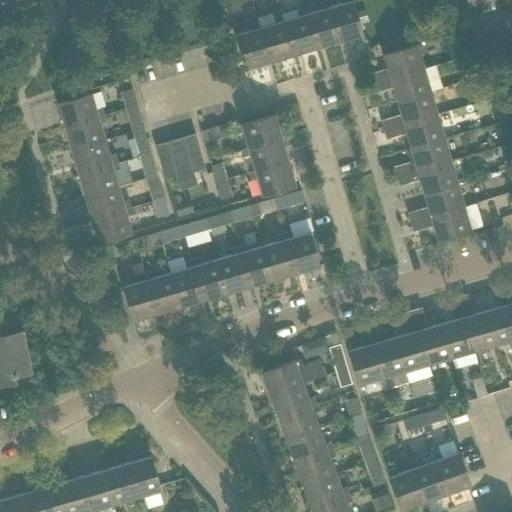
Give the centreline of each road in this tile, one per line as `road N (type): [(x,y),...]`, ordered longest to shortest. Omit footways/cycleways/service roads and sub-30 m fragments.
road 1 (residential): [(362,296),(301,92),(248,107),(234,83),(149,108)]
road 2 (residential): [(362,296),(137,381)]
road 3 (residential): [(137,381),(118,370),(78,300),(0,249)]
road 4 (residential): [(254,511),(137,381)]
road 5 (residential): [(511,251),(362,296)]
road 6 (residential): [(0,445),(137,381)]
